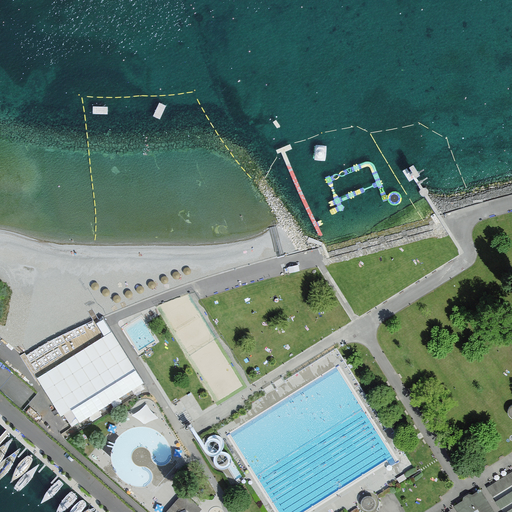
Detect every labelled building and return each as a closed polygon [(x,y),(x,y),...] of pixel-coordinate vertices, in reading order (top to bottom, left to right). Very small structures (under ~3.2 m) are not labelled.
[(112,332),(37,378),(69,429),(144,383),(112,332)] [(511,485),(511,473),(487,490),(492,499),(511,485)] [(492,511),(480,491),(454,508),(456,511),(492,511)] [(182,492),(164,511),(198,511),(202,508),(182,492)] [(511,494),(497,504),(500,510),(511,502),(511,494)] [(374,507),(375,505),(375,503),(374,501),(373,499),(371,498),(369,497),(367,497),(365,498),(363,500),(362,502),(362,504),(362,506),(364,508),(365,509),(367,510),(369,510),(371,509),(373,508),(374,507)]
